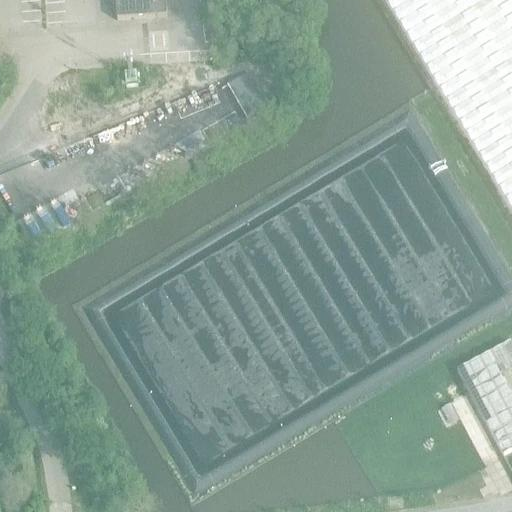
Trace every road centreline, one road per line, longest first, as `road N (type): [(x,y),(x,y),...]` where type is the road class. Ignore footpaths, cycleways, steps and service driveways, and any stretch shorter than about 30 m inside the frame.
road 1 (residential): [(0,126),(43,52),(186,37),(185,0)]
road 2 (residential): [(0,335),(52,448),(60,511)]
